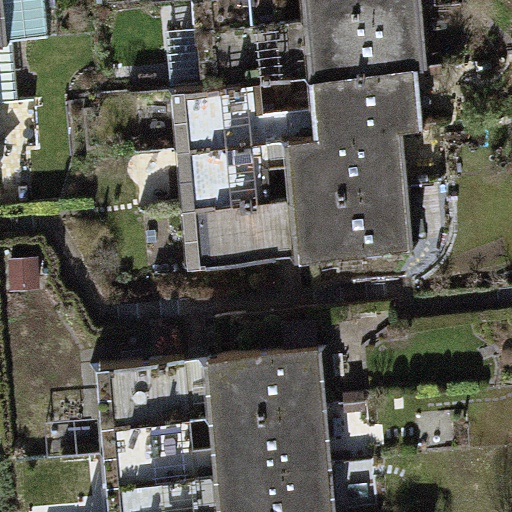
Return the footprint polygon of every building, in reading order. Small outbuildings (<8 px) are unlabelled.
[(283,0),(199,0),(208,84),(262,77),(292,75),(283,0)] [(308,0),(310,15),(418,4),(418,0),(308,0)] [(310,15),(315,73),(414,65),(425,64),(418,4),(310,15)] [(315,73),(320,133),(399,125),(420,123),(414,65),(315,73)] [(262,77),(208,84),(177,87),(183,143),(267,137),(262,77)] [(290,134),(295,194),(405,184),(399,125),(320,133),(290,134)] [(267,137),(183,143),(187,204),(272,195),(267,137)] [(411,245),(405,184),(295,194),(300,253),(411,245)] [(272,195),(187,204),(192,265),(277,254),(272,195)] [(38,256),(11,257),(12,282),(39,281),(38,256)] [(210,352),(214,412),(323,403),(316,325),(284,327),(285,345),(210,352)] [(101,361),(109,451),(193,443),(185,354),(101,361)] [(364,406),(363,391),(346,392),(347,407),(364,406)] [(328,462),(323,403),(214,412),(219,471),(328,462)] [(199,511),(193,443),(109,451),(114,511),(199,511)] [(219,471),(221,511),(333,511),(328,462),(219,471)]
